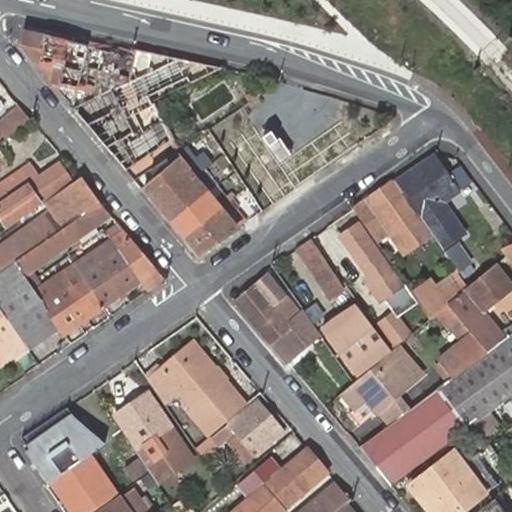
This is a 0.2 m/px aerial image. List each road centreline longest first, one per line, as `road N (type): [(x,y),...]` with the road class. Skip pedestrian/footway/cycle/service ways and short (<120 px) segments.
road 1 (residential): [(31,0),(262,53),(435,120)]
road 2 (residential): [(198,286),(0,54)]
road 3 (residential): [(387,511),(198,286)]
road 4 (residential): [(198,286),(435,120)]
road 5 (residential): [(0,423),(198,286)]
